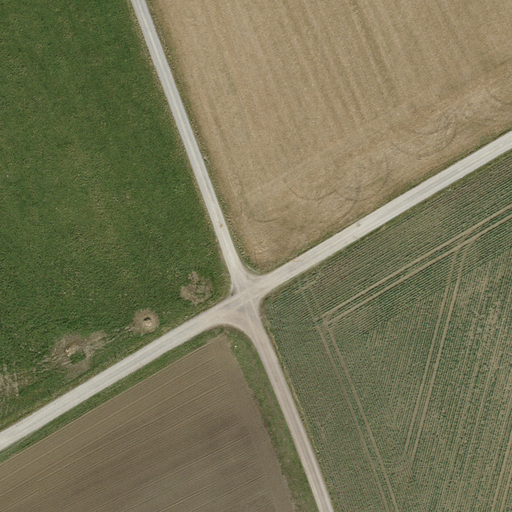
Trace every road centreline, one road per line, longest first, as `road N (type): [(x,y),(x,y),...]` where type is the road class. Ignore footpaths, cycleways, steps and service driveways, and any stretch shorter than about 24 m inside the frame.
road 1 (track): [(0,443),(245,295),(137,0)]
road 2 (track): [(330,511),(245,295),(511,138)]
